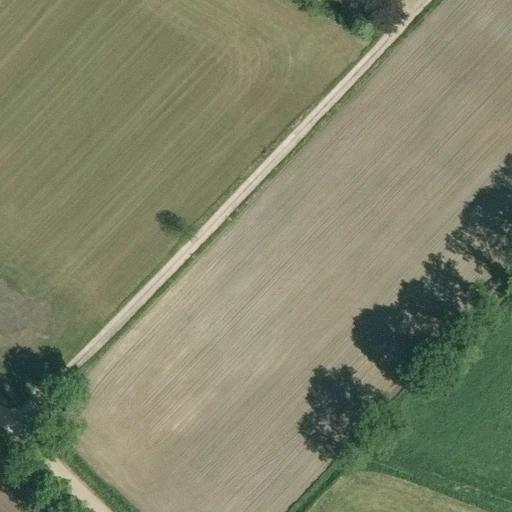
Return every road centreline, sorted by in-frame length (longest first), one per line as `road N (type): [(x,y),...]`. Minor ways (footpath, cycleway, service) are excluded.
road 1 (track): [(14,428),(427,0)]
road 2 (track): [(101,511),(14,428)]
